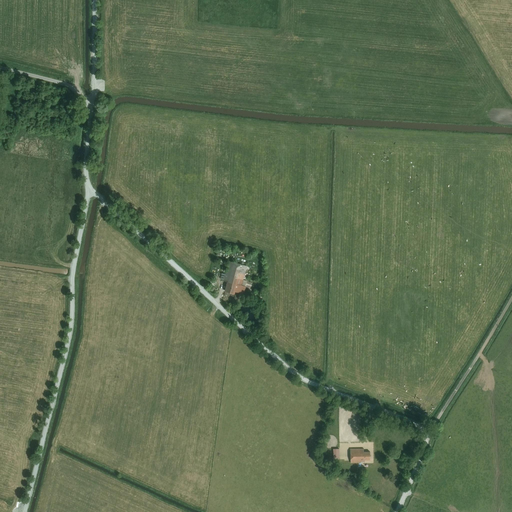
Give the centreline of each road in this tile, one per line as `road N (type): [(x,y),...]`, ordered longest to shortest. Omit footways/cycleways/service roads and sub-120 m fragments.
road 1 (unclassified): [(431,426),(294,372),(89,187)]
road 2 (unclassified): [(21,511),(71,320),(89,187)]
road 3 (unclassified): [(431,426),(511,296)]
